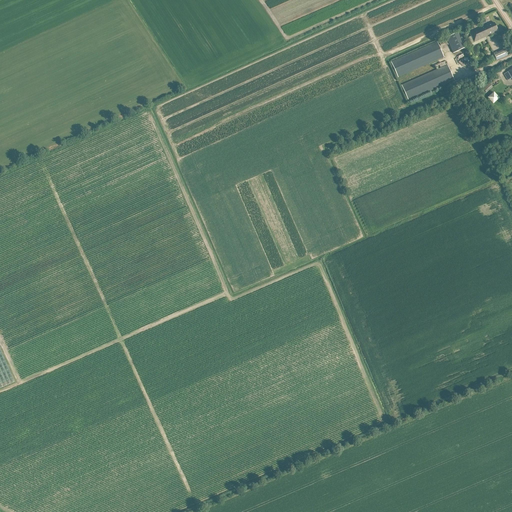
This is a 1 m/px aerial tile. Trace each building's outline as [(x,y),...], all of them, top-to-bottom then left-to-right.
[(492,33),(498,30),(494,23),(489,25),(488,24),(470,33),(471,36),(472,36),(473,38),(472,39),(474,42),(488,36),(493,34),(492,33)] [(464,48),(457,32),(446,37),(453,53),(464,48)] [(398,76),(442,57),(443,59),(445,59),(444,56),(437,41),(391,61),(398,76)] [(505,50),(494,55),(496,60),(507,55),(505,50)] [(408,99),(454,79),(447,64),(446,62),(445,63),(446,65),(401,84),(408,99)] [(489,83),(482,89),(486,92),(486,93),(493,87),(489,83)] [(494,91),(487,97),(493,104),(500,98),(494,91)] [(0,388),(15,382),(0,347),(0,388)]
